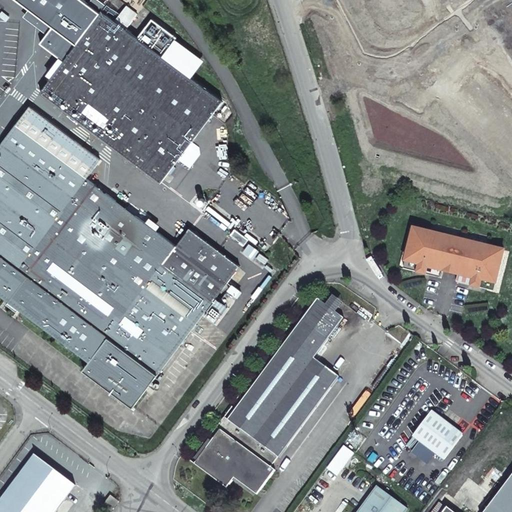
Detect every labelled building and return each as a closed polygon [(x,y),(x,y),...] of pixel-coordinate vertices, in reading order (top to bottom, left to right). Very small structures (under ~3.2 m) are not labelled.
[(64,60),(100,13),(83,0),(18,0),(55,26),(42,43),(64,60)] [(126,7),(114,22),(125,30),(137,15),(126,7)] [(40,92),(161,182),(178,159),(192,141),(220,102),(125,30),(114,22),(101,12),(100,13),(64,60),(40,92)] [(175,246),(86,178),(100,160),(30,107),(0,145),(0,293),(9,300),(20,308),(89,362),(83,371),(133,409),(239,267),(188,229),(175,246)] [(192,141),(178,159),(189,168),(200,154),(199,147),(192,141)] [(511,253),(511,249),(423,227),(414,263),(428,267),(427,275),(450,280),(451,273),(467,276),(465,284),(488,290),(490,282),(504,286),(511,253)] [(245,244),(249,238),(235,228),(231,233),(245,244)] [(414,263),(412,271),(427,275),(428,267),(414,263)] [(490,282),(488,290),(502,293),(504,286),(490,282)] [(20,308),(9,300),(6,304),(16,312),(20,308)] [(288,338),(314,357),(329,338),(303,318),(288,338)] [(194,457),(213,472),(229,484),(235,477),(238,473),(260,490),(275,470),(271,466),(278,456),(279,457),(339,376),(314,357),(288,338),(228,419),(225,416),(194,457)] [(412,437),(443,460),(461,435),(430,412),(412,437)] [(354,455),(344,448),(327,469),(337,477),(354,455)] [(55,511),(76,485),(36,456),(0,504),(0,511),(55,511)] [(211,475),(213,472),(194,457),(192,460),(211,475)] [(464,507),(470,511),(511,511),(511,479),(494,466),(464,507)] [(235,477),(257,494),(260,490),(238,473),(235,477)] [(404,511),(406,510),(375,487),(355,511),(404,511)] [(110,495),(104,503),(112,508),(116,502),(117,500),(110,495)] [(101,505),(109,511),(112,508),(104,503),(101,505)]
